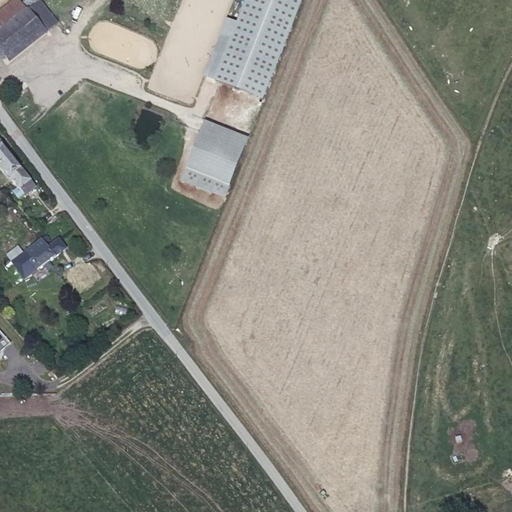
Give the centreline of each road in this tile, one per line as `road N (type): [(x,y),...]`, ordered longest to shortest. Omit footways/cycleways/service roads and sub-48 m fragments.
road 1 (unclassified): [(298,511),(0,113)]
road 2 (track): [(208,83),(196,113),(48,51),(0,83)]
